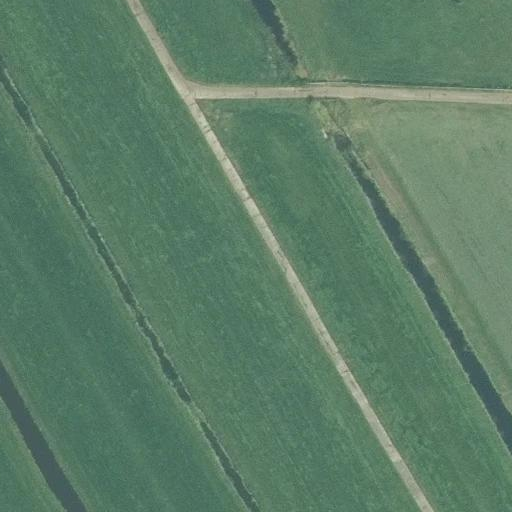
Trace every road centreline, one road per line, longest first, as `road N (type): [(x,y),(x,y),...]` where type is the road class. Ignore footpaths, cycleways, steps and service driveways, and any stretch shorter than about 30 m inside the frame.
road 1 (track): [(128,0),(427,511)]
road 2 (track): [(181,94),(511,102)]
